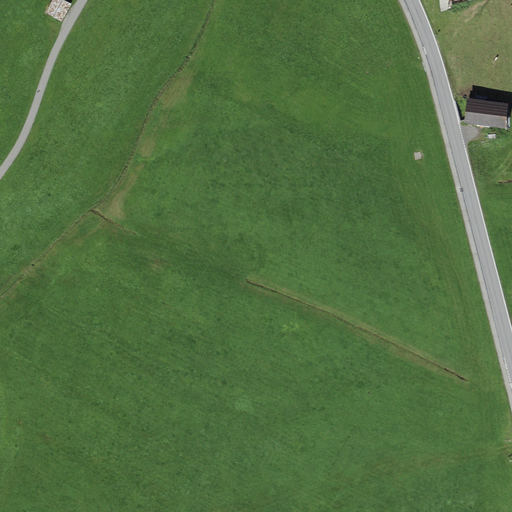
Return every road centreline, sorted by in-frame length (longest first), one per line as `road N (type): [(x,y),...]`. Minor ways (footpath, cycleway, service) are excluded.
road 1 (tertiary): [(511,361),(441,83),(411,0)]
road 2 (unclassified): [(0,178),(85,0)]
